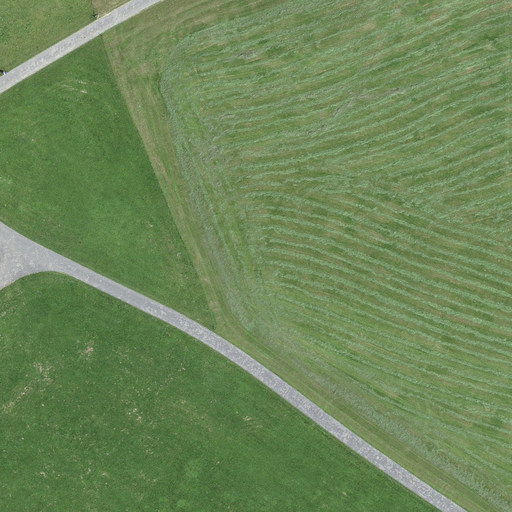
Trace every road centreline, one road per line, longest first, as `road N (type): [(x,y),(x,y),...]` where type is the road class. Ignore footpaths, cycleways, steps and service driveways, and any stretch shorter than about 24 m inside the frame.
road 1 (unclassified): [(456,511),(219,343),(0,229)]
road 2 (unclassified): [(151,0),(0,88)]
